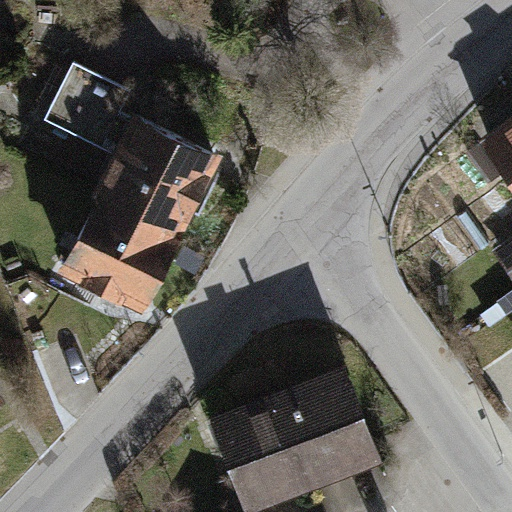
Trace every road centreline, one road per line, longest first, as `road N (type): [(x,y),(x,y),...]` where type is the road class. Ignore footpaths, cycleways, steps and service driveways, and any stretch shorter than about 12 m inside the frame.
road 1 (tertiary): [(283,237),(43,511)]
road 2 (residential): [(283,237),(352,315),(491,511)]
road 3 (tertiary): [(477,31),(283,237)]
